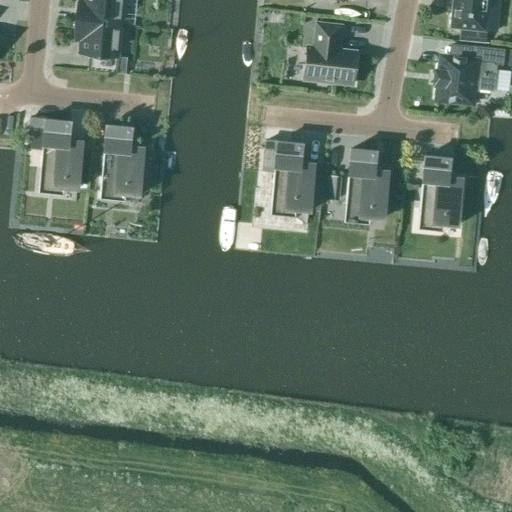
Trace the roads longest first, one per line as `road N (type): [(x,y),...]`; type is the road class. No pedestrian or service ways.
road 1 (residential): [(406,0),(379,130)]
road 2 (residential): [(23,94),(148,106)]
